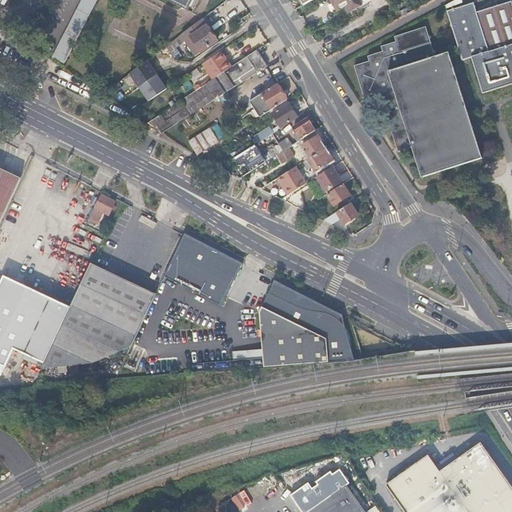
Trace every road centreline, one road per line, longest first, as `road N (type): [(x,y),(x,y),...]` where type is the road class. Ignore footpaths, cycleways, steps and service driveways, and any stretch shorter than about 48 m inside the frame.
road 1 (primary): [(0,101),(374,305)]
road 2 (primary): [(374,276),(0,88)]
road 3 (primary): [(374,305),(451,349),(511,421)]
road 4 (secondary): [(267,0),(344,123)]
road 5 (primary): [(497,338),(374,276)]
road 6 (secondary): [(426,229),(344,123)]
road 7 (secondary): [(344,123),(390,209),(393,243)]
road 8 (secondary): [(497,338),(426,229)]
